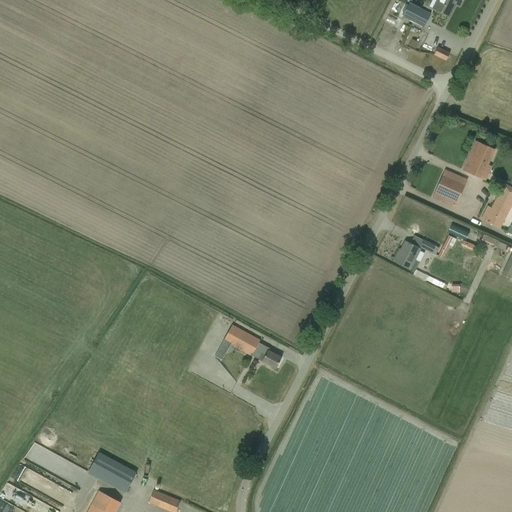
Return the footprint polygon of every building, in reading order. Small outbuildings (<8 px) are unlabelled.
[(402,0),(400,0),(394,12),(423,28),(430,15),(402,0)] [(456,0),(460,3),(461,0),(436,0),(432,9),(449,17),(455,5),(454,4),(456,0)] [(412,40),(409,46),(415,50),(418,43),(412,40)] [(446,61),(449,54),(437,48),(434,55),(446,61)] [(463,170),(472,174),(482,179),(486,180),(491,166),(488,165),(494,150),(484,146),(475,142),(463,170)] [(432,198),(454,208),(467,180),(445,170),(432,198)] [(489,214),(485,222),(499,229),(503,222),(511,203),(511,190),(503,185),(493,206),(489,214)] [(452,224),(448,233),(466,241),(470,232),(452,224)] [(441,259),(452,238),(449,237),(447,236),(437,256),(438,257),(441,259)] [(455,237),(447,257),(452,259),(461,240),(455,237)] [(436,256),(439,248),(424,240),(420,247),(436,256)] [(397,253),(393,261),(402,265),(409,269),(415,272),(424,254),(419,251),(419,250),(419,249),(405,242),(399,254),(397,253)] [(511,255),(510,255),(501,275),(510,279),(511,275),(511,255)] [(489,277),(488,292),(497,292),(498,277),(489,277)] [(232,326),(224,341),(243,351),(251,356),(267,364),(275,369),(281,358),(268,351),(269,349),(258,343),(260,341),(251,336),(243,332),(232,326)] [(228,346),(225,355),(232,358),(235,349),(228,346)] [(125,493),(135,474),(136,472),(98,452),(88,473),(125,493)] [(182,463),(192,462),(191,457),(179,458),(171,477),(176,479),(182,463)] [(47,477),(41,489),(74,505),(80,493),(47,477)] [(170,480),(166,491),(170,492),(175,482),(170,480)] [(174,491),(180,493),(184,482),(178,480),(174,491)] [(11,484),(0,505),(0,511),(1,511),(41,511),(46,502),(11,484)] [(175,511),(180,501),(171,497),(155,490),(149,503),(170,511),(175,511)] [(115,511),(121,503),(98,491),(86,511),(115,511)] [(193,504),(195,498),(189,495),(187,502),(193,504)] [(65,507),(66,505),(55,498),(53,500),(65,507)]
